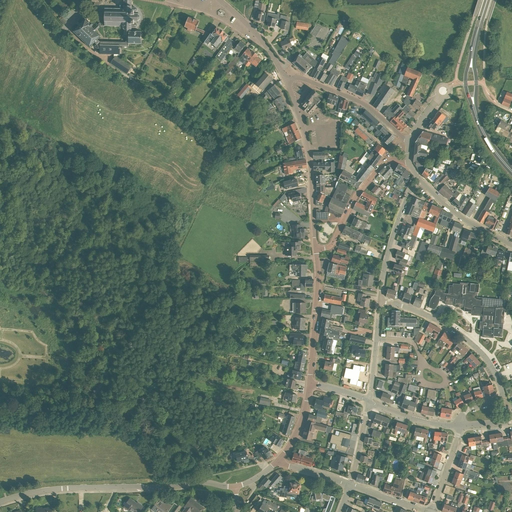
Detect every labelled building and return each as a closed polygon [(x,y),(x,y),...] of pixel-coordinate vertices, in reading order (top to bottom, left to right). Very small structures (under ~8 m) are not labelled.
[(129,32),(130,32),(130,29),(131,29),(131,28),(135,28),(136,28),(136,27),(137,27),(137,26),(137,25),(137,24),(136,24),(135,24),(135,23),(134,23),(134,21),(138,21),(140,19),(140,16),(138,14),(134,14),(134,12),(135,12),(136,12),(137,11),(137,10),(137,9),(137,8),(136,8),(135,8),(132,7),(132,0),(124,0),(124,9),(105,8),(105,26),(124,26),(124,29),(125,29),(125,35),(126,35),(129,35),(129,32)] [(256,1),(254,7),(255,7),(259,8),(258,12),(258,13),(257,13),(257,16),(257,20),(257,21),(260,22),(260,21),(264,22),(265,13),(263,13),(264,9),(265,4),(259,3),(259,0),(256,0),(256,1)] [(273,13),(270,12),(268,22),(269,22),(268,26),(274,27),(276,19),(272,19),(273,13)] [(288,16),(281,15),(280,21),(282,21),(281,29),(289,30),(290,23),(287,22),(288,16)] [(211,34),(209,34),(205,31),(197,28),(199,22),(189,17),(185,27),(188,28),(187,30),(190,32),(191,30),(202,35),(202,36),(203,36),(203,35),(205,36),(202,41),(205,42),(211,34)] [(101,42),(98,40),(102,36),(91,28),(94,25),(92,23),(86,18),(74,32),(91,47),(95,42),(97,44),(95,47),(97,48),(100,48),(101,42)] [(227,36),(228,36),(217,28),(214,26),(209,34),(211,34),(205,42),(214,49),(215,48),(217,49),(222,43),(225,45),(230,39),(230,38),(227,36)] [(322,29),(316,26),(311,34),(316,37),(322,29)] [(100,53),(121,54),(121,45),(129,46),(129,43),(141,43),(142,36),(143,36),(143,33),(142,33),(142,32),(137,32),(130,32),(129,32),(129,35),(126,35),(126,42),(101,42),(100,48),(100,53)] [(290,42),(294,40),(293,37),(285,40),(286,42),(281,43),(282,46),(282,47),(283,49),(284,49),(292,46),(290,42)] [(349,41),(342,37),(332,55),(333,55),(323,73),(322,72),(317,79),(324,83),(324,82),(328,76),(328,75),(327,75),(333,66),(334,66),(349,41)] [(234,50),(240,42),(237,39),(234,42),(233,41),(230,39),(225,45),(216,57),(221,61),(231,48),(234,50)] [(239,54),(245,46),(240,42),(234,50),(239,54)] [(246,65),(256,53),(252,51),(252,52),(248,49),(242,56),(244,57),(240,61),(244,64),(246,65)] [(302,56),(300,54),(299,55),(292,63),(294,65),(295,65),(295,66),(296,67),(297,67),(297,68),(298,68),(299,69),(306,74),(309,70),(311,68),(312,69),(314,70),(318,62),(307,52),(302,58),(301,57),(302,56)] [(262,60),(258,57),(259,56),(256,53),(246,65),(247,67),(251,63),(256,67),(262,60)] [(237,58),(237,57),(235,56),(227,66),(229,67),(237,58)] [(232,69),(233,70),(236,66),(235,65),(240,59),(237,56),(237,57),(237,58),(229,67),(232,69)] [(115,57),(110,64),(127,75),(132,68),(120,60),(115,57)] [(317,79),(322,72),(321,72),(323,67),(323,66),(326,60),(321,57),(318,62),(314,70),(311,77),(316,80),(317,79)] [(328,75),(328,76),(324,82),(332,86),(340,73),(332,68),(328,75)] [(407,68),(404,76),(414,79),(404,103),(406,105),(402,109),(401,110),(404,113),(406,115),(407,114),(410,111),(411,110),(408,107),(411,100),(412,99),(412,97),(422,74),(408,68),(407,68)] [(273,79),(265,72),(266,71),(264,69),(262,72),(263,73),(258,80),(255,83),(259,87),(262,89),(263,91),(273,79)] [(373,78),(371,77),(367,84),(368,85),(371,86),(369,90),(367,93),(374,95),(378,85),(380,86),(384,77),(377,74),(373,83),(372,83),(373,78)] [(404,76),(399,74),(394,86),(400,88),(404,76)] [(347,80),(342,77),(337,88),(342,91),(347,80)] [(355,94),(361,81),(362,78),(359,77),(355,85),(356,85),(355,87),(350,84),(347,90),(355,94)] [(361,81),(355,94),(363,97),(365,91),(363,90),(364,88),(366,89),(368,85),(367,84),(367,83),(361,81)] [(394,90),(386,85),(388,82),(386,81),(379,92),(381,94),(373,106),(380,111),(394,90)] [(247,84),(237,96),(241,99),(251,88),(247,84)] [(274,85),(268,90),(259,100),(263,103),(266,100),(270,96),(271,98),(272,97),(274,99),(281,94),(274,85)] [(323,98),(313,90),(305,100),(301,105),(304,108),(303,110),(306,113),(307,112),(310,115),(314,110),(313,109),(323,98)] [(511,99),(511,94),(507,92),(502,105),(509,107),(511,99)] [(336,106),(339,97),(329,94),(327,103),(336,106)] [(282,97),(282,96),(274,101),(280,111),(287,107),(282,97)] [(422,105),(421,104),(421,103),(412,97),(412,99),(411,100),(414,102),(412,105),(419,110),(422,105)] [(348,101),(341,99),(337,112),(335,111),(334,116),(338,117),(339,113),(345,114),(348,101)] [(270,103),(264,108),(266,112),(273,107),(270,103)] [(398,113),(401,110),(402,109),(398,104),(392,110),(389,107),(383,114),(390,120),(395,115),(396,115),(398,113)] [(269,115),(275,110),(273,107),(266,112),(269,115)] [(377,136),(382,140),(389,146),(395,139),(395,137),(383,127),(384,126),(366,110),(362,114),(366,118),(366,119),(369,122),(370,122),(373,125),(373,126),(377,130),(380,133),(377,136)] [(401,110),(398,113),(390,122),(396,127),(402,121),(399,119),(404,113),(401,110)] [(439,125),(440,125),(441,125),(444,122),(445,123),(449,119),(439,111),(432,120),(439,125)] [(440,125),(439,125),(432,120),(426,128),(435,130),(438,130),(440,125)] [(408,126),(402,121),(396,127),(402,132),(408,126)] [(495,131),(507,138),(510,133),(505,130),(508,124),(501,121),(498,126),(495,131)] [(294,142),(302,139),(295,123),(287,127),(291,135),(286,137),(290,144),(294,142)] [(359,127),(354,131),(359,135),(370,145),(373,141),(374,141),(359,127)] [(448,139),(423,132),(416,142),(428,146),(429,142),(442,145),(446,146),(448,139)] [(386,150),(377,143),(373,149),(374,150),(382,156),(386,150)] [(427,153),(426,150),(421,149),(421,145),(416,143),(415,149),(413,162),(416,166),(422,168),(423,163),(420,163),(421,157),(426,158),(427,153)] [(302,150),(302,151),(301,146),(294,148),(295,152),(294,152),(295,156),(289,157),(290,160),(299,158),(299,161),(304,160),(302,150)] [(383,156),(382,156),(374,150),(372,152),(370,155),(373,158),(374,157),(379,161),(383,156)] [(371,171),(373,168),(379,161),(374,157),(373,158),(370,155),(367,152),(359,162),(363,164),(371,171)] [(347,159),(340,155),(338,169),(345,170),(347,159)] [(304,160),(299,161),(284,164),(285,172),(286,175),(293,174),(292,170),(307,167),(306,160),(304,160)] [(335,162),(322,163),(314,163),(314,170),(325,170),(325,168),(327,168),(327,172),(335,172),(335,162)] [(356,177),(363,181),(371,171),(363,164),(360,168),(362,170),(356,177)] [(386,179),(391,174),(394,171),(392,169),(392,168),(392,167),(393,167),(390,164),(388,165),(386,167),(380,174),(386,179)] [(406,170),(407,169),(398,164),(398,165),(396,164),(396,165),(393,164),(391,164),(390,164),(393,167),(392,167),(392,168),(392,169),(394,171),(394,172),(393,174),(392,176),(397,179),(395,183),(397,184),(400,180),(402,176),(406,170)] [(427,165),(426,169),(422,168),(416,166),(419,172),(422,175),(426,179),(432,171),(434,167),(427,165)] [(465,173),(452,168),(450,172),(448,177),(462,181),(465,173)] [(411,173),(406,170),(402,176),(400,180),(397,184),(401,186),(405,178),(407,179),(411,173)] [(356,177),(343,171),(339,178),(345,181),(358,188),(363,181),(356,177)] [(336,189),(335,188),(333,187),(325,188),(325,183),(324,183),(324,175),(316,175),(317,191),(323,194),(326,196),(328,197),(330,199),(330,197),(332,198),(336,189)] [(297,179),(296,179),(296,176),(289,179),(290,181),(284,182),(286,189),(295,187),(294,185),(298,184),(297,179)] [(449,200),(452,196),(453,196),(457,191),(456,190),(455,191),(446,183),(445,185),(444,186),(442,184),(448,177),(445,176),(444,176),(434,187),(449,200)] [(266,183),(268,190),(275,188),(272,180),(266,183)] [(335,188),(336,189),(332,198),(330,197),(330,199),(331,200),(329,205),(330,208),(329,212),(341,218),(342,214),(343,214),(347,205),(351,196),(346,193),(349,187),(340,183),(337,182),(337,183),(335,188)] [(383,192),(381,190),(376,186),(372,191),(380,198),(383,195),(382,194),(383,192)] [(500,193),(502,189),(497,186),(495,190),(490,187),(485,195),(491,198),(477,221),(483,224),(484,224),(490,212),(500,193)] [(469,199),(463,196),(457,191),(453,196),(455,199),(452,203),(456,208),(462,211),(469,199)] [(288,194),(289,200),(292,199),(293,202),(296,201),(302,200),(300,194),(295,195),(294,192),(289,194),(288,194)] [(356,202),(355,205),(371,213),(374,214),(376,215),(377,211),(372,209),(375,205),(377,199),(363,192),(360,197),(368,202),(366,208),(363,206),(364,206),(356,202)] [(326,196),(319,193),(316,200),(316,205),(322,205),(322,203),(323,201),(328,203),(325,212),(320,212),(320,209),(318,209),(316,209),(316,212),(316,220),(328,219),(329,212),(330,208),(329,205),(331,200),(330,199),(328,197),(326,196)] [(419,219),(425,202),(413,197),(410,203),(406,214),(407,215),(410,216),(411,216),(419,219)] [(477,206),(474,204),(476,201),(472,198),(470,201),(462,213),(469,218),(477,206)] [(439,218),(439,217),(439,216),(442,209),(425,202),(419,219),(415,228),(413,235),(417,236),(420,229),(423,230),(423,231),(433,234),(435,227),(436,225),(439,218)] [(369,217),(371,213),(355,205),(353,209),(358,211),(359,212),(369,217)] [(453,215),(442,211),(440,217),(439,217),(439,218),(445,220),(444,223),(449,225),(450,222),(453,215)] [(502,217),(509,220),(511,214),(504,211),(502,217)] [(490,212),(484,224),(485,225),(490,227),(490,228),(494,230),(498,221),(491,217),(493,213),(490,212)] [(362,222),(355,218),(352,225),(359,228),(363,231),(367,223),(362,221),(362,222)] [(442,248),(440,256),(453,259),(455,252),(455,251),(459,238),(458,238),(463,225),(455,222),(452,230),(451,233),(453,234),(455,231),(456,232),(454,236),(453,236),(449,250),(444,248),(444,247),(443,247),(442,248)] [(304,229),(301,229),(301,225),(293,226),(293,238),(305,237),(304,229)] [(415,228),(409,225),(407,228),(403,226),(400,233),(402,233),(402,234),(401,237),(407,239),(410,241),(411,237),(412,237),(413,235),(415,228)] [(360,233),(346,226),(343,233),(357,240),(357,239),(361,241),(361,242),(364,243),(365,240),(369,241),(370,238),(365,236),(366,235),(364,234),(363,234),(360,233)] [(468,240),(471,232),(464,229),(461,237),(462,237),(461,240),(467,242),(468,240)] [(477,235),(471,232),(468,240),(474,242),(477,235)] [(436,246),(439,236),(433,234),(432,236),(431,238),(430,244),(429,244),(427,252),(440,256),(442,248),(436,246)] [(297,241),(297,242),(289,242),(290,246),(287,247),(288,256),(296,256),(296,253),(297,253),(297,250),(301,250),(300,241),(297,241)] [(427,252),(429,244),(425,243),(423,242),(416,260),(423,262),(427,252)] [(472,251),(471,250),(472,246),(469,245),(468,249),(466,248),(463,255),(469,258),(472,251)] [(497,257),(498,251),(497,250),(498,248),(489,245),(487,249),(483,248),(481,254),(482,255),(481,257),(484,258),(486,253),(491,255),(495,256),(497,257)] [(364,248),(357,246),(356,249),(354,252),(365,256),(367,251),(363,250),(364,248)] [(408,261),(404,259),(405,254),(397,251),(396,255),(397,256),(396,258),(399,260),(400,261),(399,264),(405,267),(408,261)] [(505,252),(498,251),(497,257),(495,266),(498,267),(499,260),(503,261),(505,252)] [(350,257),(346,256),(345,258),(338,255),(337,256),(334,255),(331,261),(339,264),(340,262),(348,264),(350,257)] [(347,267),(331,263),(330,263),(327,272),(331,273),(331,275),(337,277),(338,275),(345,277),(347,267)] [(406,271),(403,270),(404,267),(395,264),(393,270),(396,272),(395,275),(400,276),(404,277),(406,271)] [(305,265),(293,265),(293,271),(296,271),(296,276),(307,276),(307,271),(304,271),(305,265)] [(442,271),(435,269),(431,284),(437,286),(442,271)] [(374,275),(364,274),(363,280),(358,280),(358,283),(359,283),(358,286),(354,285),(353,289),(361,290),(362,287),(363,287),(364,285),(372,286),(374,275)] [(296,287),(296,291),(306,291),(306,288),(313,288),(314,280),(306,279),(305,284),(300,284),(300,287),(296,287)] [(424,290),(423,289),(424,287),(425,287),(426,284),(419,282),(418,287),(416,292),(422,294),(424,290)] [(491,302),(491,300),(477,298),(478,292),(479,292),(480,285),(472,284),(472,283),(470,283),(470,284),(462,283),(462,285),(455,285),(454,287),(452,286),(447,286),(447,289),(445,289),(444,291),(437,289),(435,295),(431,299),(430,303),(429,307),(434,309),(433,311),(436,312),(439,309),(436,307),(438,305),(439,302),(439,301),(445,302),(445,304),(453,305),(453,304),(455,304),(455,306),(462,307),(462,306),(465,307),(464,311),(471,312),(474,312),(473,315),(483,316),(483,322),(480,322),(480,329),(483,330),(483,337),(491,338),(491,336),(502,337),(503,330),(499,330),(499,326),(499,325),(503,325),(505,308),(507,308),(508,301),(499,300),(499,303),(491,302)] [(398,287),(394,286),(393,290),(388,289),(386,297),(395,299),(398,287)] [(409,295),(410,290),(406,289),(405,293),(402,301),(409,304),(412,296),(409,295)] [(364,298),(365,294),(359,293),(358,299),(362,300),(361,306),(368,307),(370,299),(364,298)] [(342,298),(325,295),(324,301),(340,305),(342,298)] [(424,297),(421,295),(419,299),(416,298),(413,305),(420,308),(424,297)] [(305,303),(296,303),(296,313),(306,313),(306,307),(305,307),(305,303)] [(341,321),(342,316),(342,314),(331,311),(322,309),(321,317),(341,321)] [(368,316),(365,315),(366,310),(359,309),(358,315),(360,316),(359,321),(356,321),(355,324),(363,325),(364,324),(365,323),(367,323),(368,316)] [(403,326),(403,318),(400,317),(400,311),(393,311),(391,326),(403,326)] [(306,318),(296,317),(295,330),(305,330),(306,318)] [(416,320),(406,320),(407,318),(403,318),(403,326),(416,327),(416,320)] [(321,328),(342,333),(343,328),(333,326),(334,321),(323,319),(321,328)] [(432,333),(435,326),(430,323),(424,333),(427,334),(430,336),(432,333)] [(441,329),(435,326),(432,333),(435,334),(433,338),(435,339),(441,329)] [(340,333),(342,333),(321,328),(320,335),(323,335),(338,339),(340,333)] [(450,336),(444,333),(440,340),(439,339),(436,344),(439,346),(440,345),(443,347),(446,342),(450,336)] [(301,335),(290,334),(290,339),(294,340),(293,344),(303,345),(304,341),(302,341),(303,338),(301,337),(301,335)] [(425,336),(421,334),(417,342),(421,344),(424,339),(425,336)] [(337,341),(338,339),(323,335),(321,341),(324,341),(323,344),(332,346),(333,340),(337,341)] [(351,335),(349,340),(365,344),(366,339),(351,335)] [(450,336),(446,342),(449,344),(447,347),(449,349),(455,339),(450,336)] [(464,346),(459,342),(452,351),(454,353),(456,350),(459,352),(464,346)] [(333,351),(331,350),(332,346),(323,344),(322,349),(324,349),(323,352),(332,354),(333,351)] [(359,346),(353,345),(352,353),(355,354),(355,356),(365,357),(365,351),(359,350),(359,346)] [(469,350),(464,346),(459,352),(457,355),(462,359),(469,350)] [(307,354),(300,353),(298,363),(296,362),(295,369),(303,371),(307,354)] [(472,354),(463,361),(465,363),(468,361),(471,363),(476,358),(472,354)] [(333,370),(335,362),(339,363),(340,360),(336,359),(332,358),(330,363),(326,362),(324,368),(333,370)] [(476,358),(471,363),(473,366),(470,369),(472,371),(480,363),(476,358)] [(454,366),(452,365),(450,363),(445,368),(449,372),(454,366)] [(353,369),(346,367),(345,372),(359,376),(360,371),(364,372),(365,367),(361,366),(354,364),(353,369)] [(302,373),(293,371),(291,378),(300,380),(302,373)] [(362,381),(358,380),(359,376),(345,372),(344,377),(351,379),(350,384),(357,385),(357,386),(361,387),(362,381)] [(411,373),(408,372),(408,374),(406,374),(406,378),(399,377),(398,381),(410,384),(411,373)] [(296,381),(290,380),(288,379),(286,387),(297,390),(298,386),(295,385),(296,381)] [(407,385),(401,383),(399,388),(398,390),(404,393),(407,385)] [(399,388),(393,386),(391,392),(397,394),(398,390),(399,388)] [(481,390),(474,392),(476,399),(483,397),(481,390)] [(297,395),(286,393),(285,396),(289,397),(288,401),(296,402),(297,395)] [(391,396),(383,393),(381,399),(392,404),(393,400),(390,399),(391,396)] [(471,393),(464,396),(467,402),(473,400),(471,393)] [(408,409),(410,401),(406,400),(407,396),(404,395),(402,400),(400,399),(398,405),(402,406),(402,407),(408,409)] [(261,397),(259,404),(270,406),(271,399),(261,397)] [(460,398),(458,400),(456,397),(453,399),(458,408),(464,404),(460,398)] [(333,400),(325,398),(324,402),(316,400),(314,407),(318,408),(317,410),(318,410),(322,411),(322,409),(323,405),(329,407),(330,404),(331,405),(333,400)] [(418,399),(415,398),(414,402),(410,401),(408,409),(414,411),(418,399)] [(436,405),(433,404),(430,404),(429,407),(427,415),(433,416),(436,405)] [(357,408),(349,406),(348,409),(344,408),(343,413),(337,411),(336,415),(347,418),(348,413),(356,415),(357,408)] [(316,416),(322,418),(327,419),(329,413),(322,411),(318,410),(316,416)] [(308,421),(320,424),(322,418),(316,416),(309,414),(308,421)] [(380,424),(383,417),(376,414),(373,423),(370,422),(368,427),(373,428),(375,424),(376,425),(376,423),(380,424)] [(295,418),(288,415),(282,433),(290,435),(295,418)] [(390,419),(383,417),(380,424),(385,426),(384,428),(385,428),(383,432),(388,434),(390,429),(387,428),(390,419)] [(320,424),(308,421),(303,438),(311,440),(315,428),(326,431),(325,432),(330,433),(331,427),(328,426),(322,425),(320,424)] [(401,432),(403,424),(397,422),(393,434),(396,434),(397,430),(401,432)] [(410,426),(403,424),(401,432),(404,433),(403,437),(406,438),(410,426)] [(422,429),(416,428),(413,439),(416,440),(417,436),(421,437),(422,429)] [(371,436),(379,438),(381,432),(373,430),(371,436)] [(331,439),(345,443),(347,439),(350,440),(351,435),(340,432),(339,436),(332,434),(331,439)] [(507,437),(503,438),(502,433),(496,434),(497,442),(507,440),(507,437)] [(493,445),(494,450),(498,450),(496,442),(497,442),(496,434),(489,435),(490,440),(486,441),(487,446),(491,446),(491,445),(493,445)] [(276,436),(275,437),(276,438),(273,443),(280,448),(284,441),(276,436)] [(486,441),(482,442),(481,436),(475,438),(476,445),(475,445),(476,448),(483,447),(487,446),(486,441)] [(380,443),(372,441),(372,438),(365,437),(364,443),(370,444),(370,447),(378,450),(380,443)] [(345,443),(331,439),(330,443),(336,445),(335,449),(347,452),(348,448),(344,447),(345,443)] [(267,448),(261,452),(259,450),(255,452),(259,458),(262,456),(265,459),(271,456),(268,452),(269,451),(267,448)] [(442,455),(431,451),(430,454),(433,455),(432,459),(440,461),(442,455)] [(247,452),(236,454),(238,462),(244,460),(245,463),(249,461),(247,452)] [(313,459),(294,453),(292,461),(311,466),(313,459)] [(462,454),(460,461),(468,463),(469,460),(473,461),(474,458),(462,454)] [(348,458),(337,455),(336,457),(334,457),(333,460),(335,461),(334,469),(336,469),(336,470),(337,470),(338,471),(339,470),(342,471),(344,461),(346,462),(348,458)] [(373,461),(368,460),(368,457),(361,455),(360,462),(372,464),(373,461)] [(432,459),(431,462),(427,461),(426,464),(437,468),(440,461),(432,459)] [(468,463),(460,461),(458,467),(469,471),(470,468),(466,467),(468,463)] [(436,471),(425,467),(423,473),(430,476),(434,477),(436,471)] [(467,476),(456,471),(455,474),(454,474),(453,476),(453,477),(454,477),(454,478),(461,480),(461,481),(465,482),(467,476)] [(374,472),(374,474),(372,484),(378,486),(378,482),(379,482),(380,481),(382,481),(383,473),(377,472),(377,473),(374,472)] [(278,473),(271,481),(266,477),(261,483),(258,487),(261,490),(264,486),(266,487),(267,487),(270,489),(272,487),(273,488),(283,477),(278,473)] [(423,473),(421,473),(419,479),(432,484),(434,477),(430,476),(423,473)] [(364,480),(365,476),(358,474),(356,481),(363,483),(367,484),(368,481),(364,480)] [(452,484),(463,488),(464,485),(460,484),(461,481),(461,480),(454,478),(452,484)] [(404,482),(395,479),(393,487),(385,484),(383,492),(399,497),(404,482)] [(300,485),(290,483),(290,487),(285,487),(284,492),(287,492),(287,496),(296,498),(297,494),(299,494),(300,485)] [(421,496),(421,495),(421,494),(420,494),(421,491),(417,490),(416,494),(413,501),(419,503),(421,496)] [(330,511),(336,497),(331,496),(323,493),(323,494),(322,494),(321,494),(321,492),(315,493),(316,500),(324,499),(329,501),(326,509),(323,509),(322,511),(330,511)] [(410,492),(407,499),(413,501),(416,494),(410,492)] [(421,495),(421,496),(419,503),(424,505),(428,494),(422,492),(421,494),(421,495)] [(373,508),(376,500),(369,498),(367,505),(364,503),(364,502),(357,500),(356,504),(368,509),(369,506),(373,508)] [(139,511),(143,506),(138,503),(137,504),(130,499),(125,506),(133,511),(139,511)] [(200,511),(204,508),(198,504),(191,499),(185,507),(186,508),(183,511),(191,511),(200,511)] [(272,503),(268,501),(268,502),(264,499),(261,504),(263,505),(258,511),(266,511),(270,507),(273,509),(275,505),(272,503)] [(167,511),(172,506),(168,504),(167,506),(159,500),(152,509),(155,511),(157,511),(159,510),(161,511),(167,511)] [(382,503),(376,500),(373,508),(377,510),(376,511),(382,511),(383,510),(380,509),(382,503)] [(448,511),(452,503),(448,502),(448,501),(446,500),(442,511),(443,511),(448,511)] [(455,511),(458,505),(456,504),(452,502),(452,503),(448,511),(455,511)]
